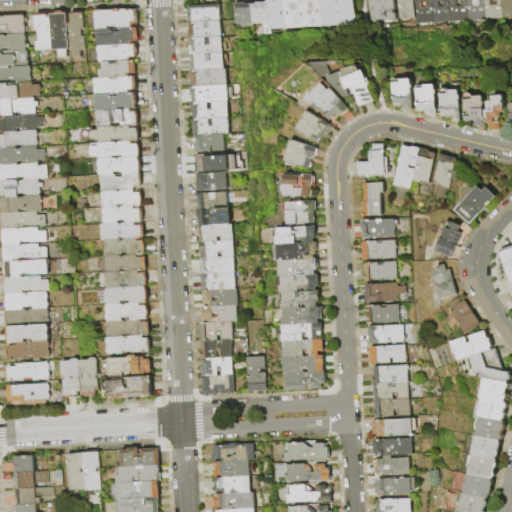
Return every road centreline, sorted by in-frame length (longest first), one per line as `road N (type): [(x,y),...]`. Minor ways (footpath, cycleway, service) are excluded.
road 1 (residential): [(157,0),(185,511)]
road 2 (residential): [(388,123),(355,132),(337,156),(348,401)]
road 3 (residential): [(181,421),(0,430)]
road 4 (residential): [(348,401),(201,410),(181,421)]
road 5 (residential): [(181,421),(213,431),(349,424)]
road 6 (residential): [(511,207),(491,226),(475,265),(481,293),(511,337)]
road 7 (residential): [(511,152),(388,123)]
